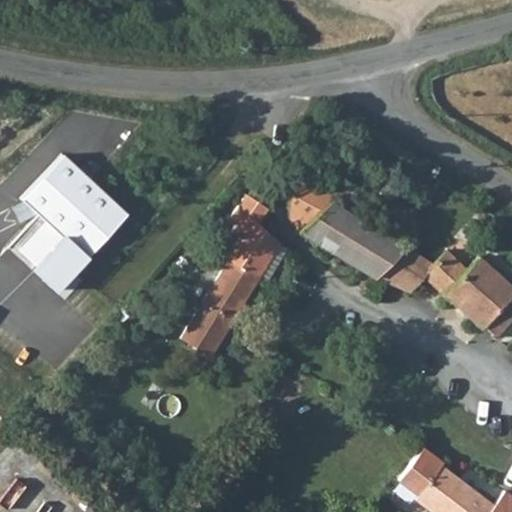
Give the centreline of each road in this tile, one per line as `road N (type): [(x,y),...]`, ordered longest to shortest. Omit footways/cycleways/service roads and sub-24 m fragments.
road 1 (residential): [(280,80),(264,153),(290,237),(312,270),(353,304),(457,360),(511,409)]
road 2 (tertiary): [(0,62),(158,85),(280,80)]
road 3 (unclassified): [(367,62),(398,117),(511,187)]
road 4 (tertiary): [(367,62),(511,25)]
